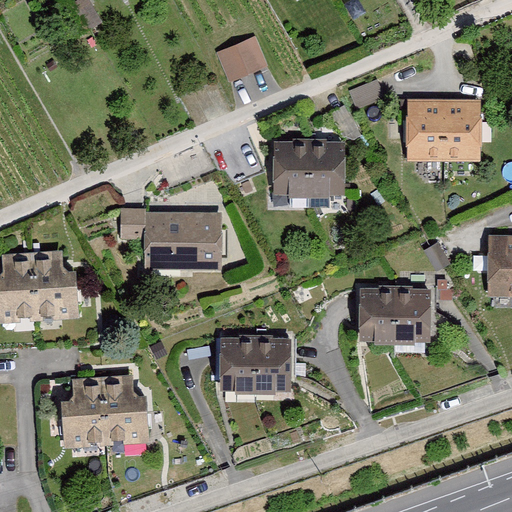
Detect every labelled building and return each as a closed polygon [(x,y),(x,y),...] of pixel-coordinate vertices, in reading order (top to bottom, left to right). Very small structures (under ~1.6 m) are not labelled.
[(258,41),(223,55),(234,82),(269,68),(258,41)] [(485,104),(414,103),(413,162),(485,163),(485,104)] [(391,138),(406,139),(407,118),(392,117),(391,138)] [(351,146),(280,145),(279,196),(350,197),(351,146)] [(151,270),(225,271),(225,217),(127,216),(127,240),(152,241),(151,270)] [(495,296),(511,296),(511,240),(496,240),(495,296)] [(9,282),(2,282),(2,322),(84,321),(83,275),(76,275),(67,269),(67,257),(13,258),(14,274),(9,282)] [(367,343),(437,344),(437,295),(368,294),(367,343)] [(228,392),(298,394),(299,344),(229,343),(228,392)] [(81,403),(70,404),(71,448),(154,446),(153,402),(138,403),(138,381),(81,382),(81,403)]
